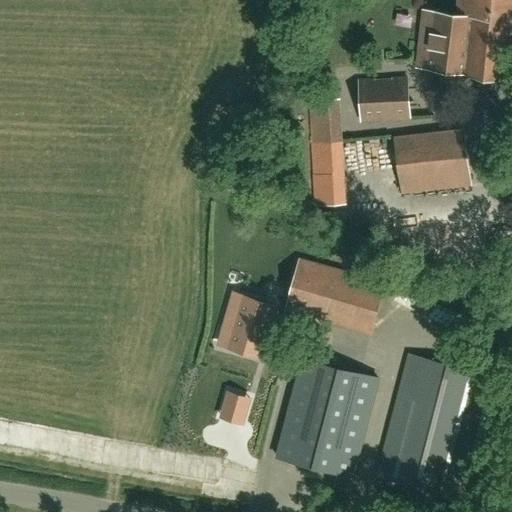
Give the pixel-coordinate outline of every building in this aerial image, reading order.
[(475,26),(469,72),(511,77),(511,0),(458,0),(457,12),(457,13),(463,14),(462,24),(475,26)] [(457,13),(457,12),(425,8),(418,65),(469,72),(475,26),(462,24),(463,14),(457,13)] [(407,77),(359,80),(362,122),(409,119),(407,77)] [(340,96),(308,98),(315,206),(346,203),(340,96)] [(470,184),(465,142),(398,150),(403,191),(470,184)] [(300,258),(285,310),(323,321),(324,318),(370,332),(384,282),(300,258)] [(275,305),(243,295),(229,346),(260,355),(275,305)] [(379,475),(457,495),(488,374),(410,353),(379,475)] [(278,456),(353,476),(379,377),(304,357),(278,456)] [(128,438),(123,454),(148,463),(153,447),(128,438)]
